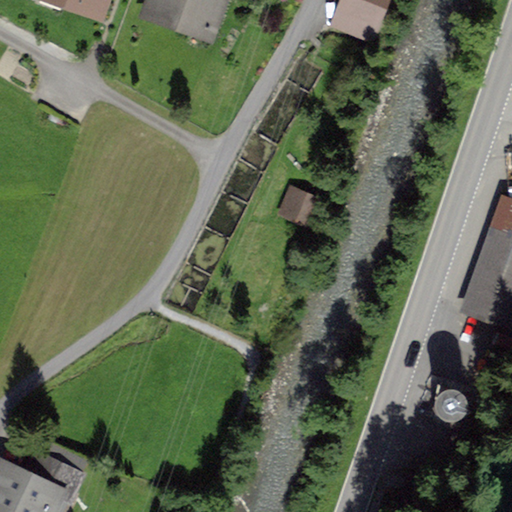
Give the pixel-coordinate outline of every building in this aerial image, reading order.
[(72,0),(98,9),(101,0),(72,0)] [(153,0),(150,9),(209,29),(218,0),(153,0)] [(347,0),(342,12),(371,24),(381,0),(347,0)] [(283,210),(309,222),(318,204),(291,192),(283,210)] [(496,230),(468,304),(507,319),(511,306),(511,201),(503,198),(491,228),(496,230)] [(443,425),(448,427),(454,428),(460,426),(465,422),(468,417),(469,411),(468,405),(465,400),(461,396),(455,394),(449,394),(444,395),(440,398),(437,402),(435,407),(435,412),(436,417),(438,421),(443,425)] [(80,476),(37,455),(26,477),(2,466),(0,469),(0,508),(8,511),(44,511),(55,491),(69,498),(80,476)]
